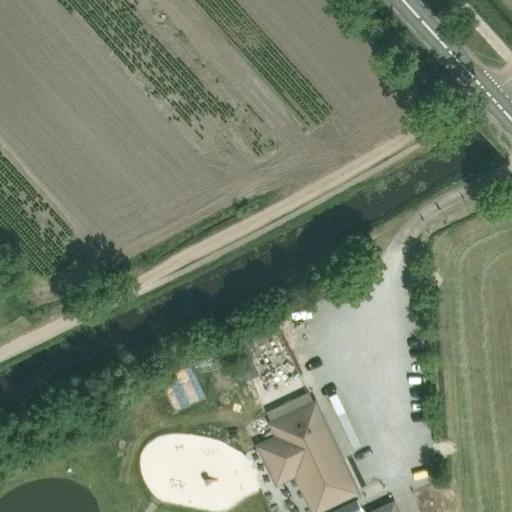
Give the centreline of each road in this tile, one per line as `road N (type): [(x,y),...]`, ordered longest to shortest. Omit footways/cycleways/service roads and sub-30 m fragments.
road 1 (track): [(454,110),(308,195),(0,352)]
road 2 (primary): [(511,122),(402,0)]
